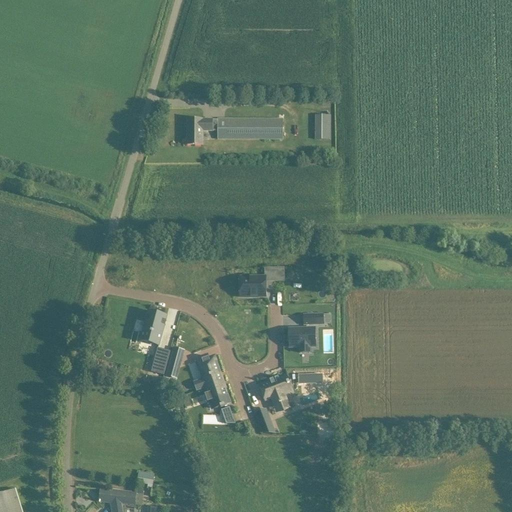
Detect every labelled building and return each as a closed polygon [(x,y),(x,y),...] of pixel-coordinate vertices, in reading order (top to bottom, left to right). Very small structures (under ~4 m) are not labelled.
[(315,140),(328,140),(328,116),(315,116),(315,140)] [(213,119),(197,119),(187,119),(187,145),(203,145),(204,131),(217,131),(217,139),(283,139),(283,119),(217,119),(217,121),(213,120),(213,119)] [(276,268),(268,268),(268,280),(277,280),(276,268)] [(239,278),(240,298),(267,297),(266,277),(239,278)] [(166,316),(148,311),(140,341),(158,346),(166,316)] [(305,325),(325,325),(325,315),(305,315),(305,325)] [(289,330),(290,348),(300,347),(300,353),(310,353),(310,347),(316,347),(315,329),(289,330)] [(158,348),(151,372),(164,376),(170,351),(158,348)] [(205,389),(224,382),(221,373),(220,373),(214,357),(209,359),(209,357),(202,359),(202,361),(196,363),(205,389)] [(171,360),(170,365),(179,368),(181,362),(171,360)] [(152,376),(151,381),(160,384),(162,378),(152,376)] [(270,380),(271,382),(260,386),(265,401),(272,398),(275,405),(280,403),(280,404),(282,403),(281,402),(286,400),(284,394),(291,391),(289,385),(290,385),(289,382),(288,382),(285,376),(279,379),(278,377),(278,378),(276,379),(275,378),(275,380),(274,381),(273,379),(273,380),(271,381),(270,380)] [(224,382),(205,389),(207,394),(205,394),(208,402),(210,402),(212,410),(221,407),(221,408),(225,407),(224,405),(230,403),(225,388),(226,388),(224,382)] [(158,397),(175,422),(183,416),(167,391),(158,397)] [(188,396),(183,398),(186,408),(191,406),(188,396)] [(230,407),(221,410),(226,424),(236,424),(230,407)] [(259,422),(263,434),(275,434),(269,418),(259,422)] [(0,511),(21,511),(14,489),(0,493),(0,511)] [(134,511),(136,494),(101,490),(101,502),(112,503),(112,511),(134,511)] [(511,511),(511,505),(495,503),(493,511),(511,511)]
